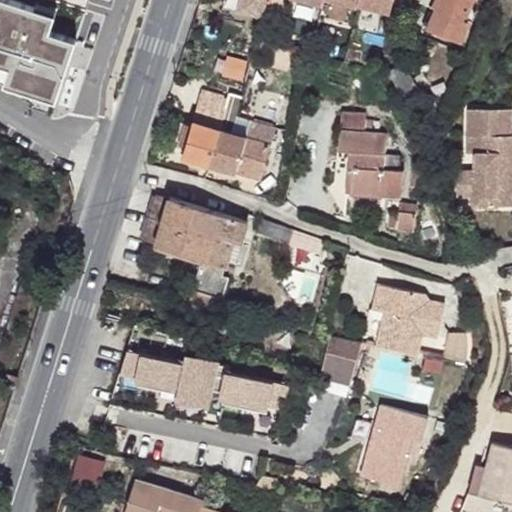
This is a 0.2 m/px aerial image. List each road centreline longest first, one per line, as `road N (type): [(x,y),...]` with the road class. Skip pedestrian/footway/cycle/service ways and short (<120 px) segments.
road 1 (residential): [(511,257),(467,271),(122,167)]
road 2 (primary): [(122,167),(12,511)]
road 3 (primary): [(177,0),(122,167)]
road 4 (residential): [(122,0),(73,143)]
